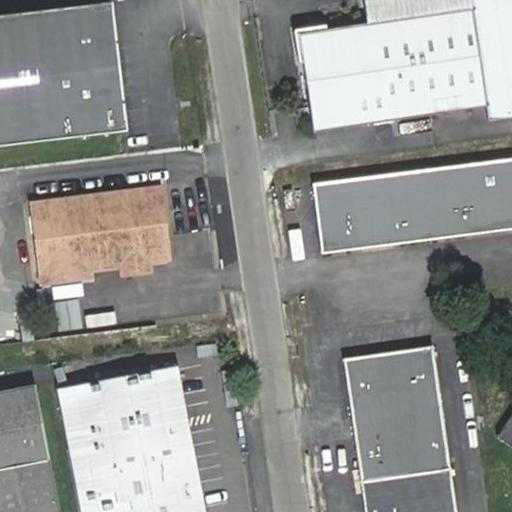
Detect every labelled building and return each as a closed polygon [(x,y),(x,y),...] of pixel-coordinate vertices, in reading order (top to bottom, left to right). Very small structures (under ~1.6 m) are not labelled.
[(292,56),(302,128),(478,103),(480,116),(511,111),(511,0),(357,0),(360,17),(360,19),(288,29),(292,56)] [(0,144),(117,131),(102,2),(0,13),(0,144)] [(288,29),(360,19),(360,17),(319,23),(319,19),(286,23),(290,56),(292,56),(288,29)] [(511,156),(309,182),(318,253),(511,227),(511,156)] [(121,262),(148,259),(167,256),(158,185),(28,203),(38,282),(86,275),(86,267),(121,262)] [(150,267),(148,259),(121,262),(122,270),(150,267)] [(71,298),(58,299),(62,329),(75,328),(71,298)] [(362,511),(453,511),(429,347),(343,361),(362,511)] [(73,418),(90,511),(193,511),(166,366),(67,384),(69,394),(57,396),(61,421),(73,418)] [(0,511),(53,511),(29,384),(0,389),(0,511)] [(511,419),(502,435),(511,442),(511,419)]
